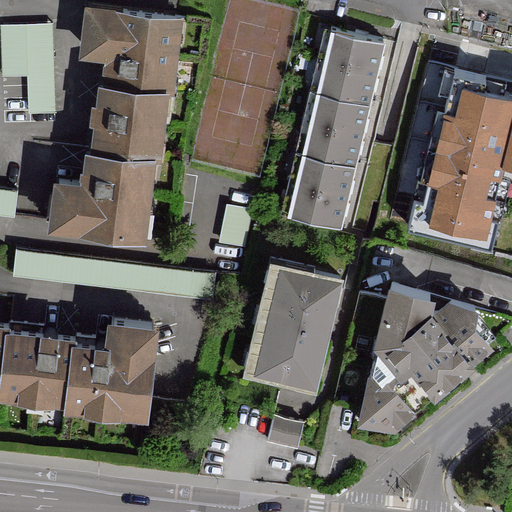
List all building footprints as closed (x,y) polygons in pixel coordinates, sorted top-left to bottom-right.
[(101,77),(163,85),(170,85),(179,9),(99,0),(85,0),(80,42),(105,45),(101,77)] [(56,20),(4,21),(5,72),(29,72),(30,110),(57,109),(56,20)] [(336,28),(296,217),(344,227),(384,38),(336,28)] [(424,56),(388,217),(490,240),(497,210),(489,208),(501,155),(511,157),(511,86),(480,79),(482,69),(424,56)] [(87,144),(149,151),(155,152),(163,85),(101,77),(94,77),(87,144)] [(49,157),(51,139),(33,138),(32,156),(49,157)] [(50,170),(45,217),(140,227),(149,151),(87,144),(82,143),(79,173),(50,170)] [(17,187),(0,184),(0,210),(13,213),(17,187)] [(223,235),(248,239),(255,201),(229,196),(223,235)] [(244,281),(17,245),(13,272),(239,308),(244,281)] [(278,257),(253,363),(313,377),(323,334),(321,334),(328,301),(330,302),(338,271),(278,257)] [(391,277),(358,414),(392,423),(494,333),(473,306),(474,302),(391,277)] [(6,325),(0,380),(0,387),(17,389),(16,393),(47,396),(48,392),(64,394),(71,334),(57,333),(55,348),(42,346),(43,331),(45,321),(10,317),(10,320),(9,325),(6,325)] [(71,334),(64,394),(64,399),(83,402),(82,405),(114,408),(114,405),(141,408),(143,396),(151,322),(112,317),(110,329),(109,343),(94,342),(96,327),(79,326),(79,328),(78,335),(71,334)] [(58,326),(57,333),(71,334),(78,335),(79,328),(58,326)] [(110,329),(96,327),(94,342),(109,343),(110,329)] [(55,348),(57,333),(43,331),(42,346),(55,348)] [(140,425),(180,429),(183,400),(143,396),(141,408),(140,425)] [(271,408),(265,432),(296,439),(301,415),(271,408)]
